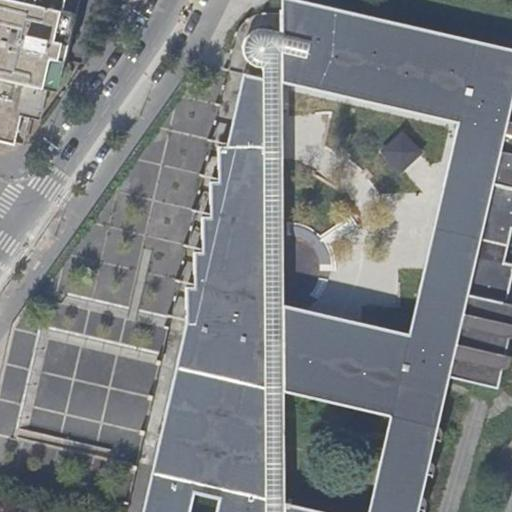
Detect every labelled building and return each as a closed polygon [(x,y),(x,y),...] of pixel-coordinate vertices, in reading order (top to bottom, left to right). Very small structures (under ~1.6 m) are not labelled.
[(0,0),(0,139),(24,144),(30,116),(41,118),(48,88),(58,90),(64,60),(62,59),(66,41),(68,41),(75,11),(63,8),(64,0),(0,0)] [(305,59),(281,55),(281,84),(456,123),(408,334),(283,306),(283,392),(388,416),(366,511),(322,511),(284,503),(284,511),(416,511),(447,378),(511,102),(511,96),(511,50),(293,0),(279,0),(281,36),(308,41),(305,59)] [(243,43),(242,48),(242,54),(244,59),(247,64),(252,67),(261,69),(261,79),(263,425),(264,462),(264,511),(284,511),(284,503),(283,392),(283,306),(281,84),(281,55),(305,59),(308,41),(281,36),(254,32),(250,34),(246,37),(243,43)] [(243,74),(222,69),(165,316),(186,321),(243,74)] [(186,321),(183,332),(167,402),(263,425),(261,79),(243,74),(186,321)] [(511,102),(447,378),(496,389),(500,370),(505,370),(507,367),(509,357),(503,356),(507,339),(510,340),(511,338),(511,325),(510,325),(511,318),(511,305),(505,304),(511,269),(511,265),(503,263),(510,230),(511,230),(511,102)] [(183,332),(162,327),(124,496),(123,504),(137,507),(142,508),(159,438),(167,402),(183,332)] [(263,425),(167,402),(159,438),(264,462),(263,425)] [(264,511),(264,462),(159,438),(142,508),(142,511),(141,511),(264,511)]
